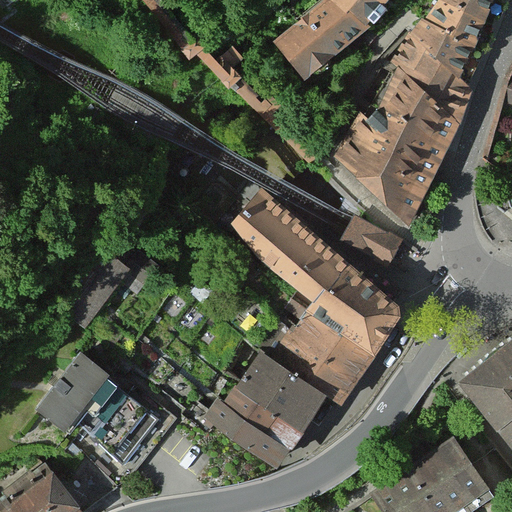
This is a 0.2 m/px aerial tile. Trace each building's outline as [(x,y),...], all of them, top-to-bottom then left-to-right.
[(191,43),(155,0),(140,0),(182,50),(191,43)] [(404,0),(332,0),(281,42),(315,82),(377,33),(404,0)] [(461,80),(496,0),(434,0),(422,20),(419,18),(408,33),(406,32),(388,61),(395,65),(378,100),(363,118),(356,112),(335,153),(409,224),(434,173),(457,125),(469,86),(461,80)] [(196,38),(191,43),(182,50),(189,59),(197,52),(203,47),(196,38)] [(216,60),(203,47),(197,52),(229,88),(233,84),(309,161),(315,155),(271,111),(280,101),(269,89),(259,99),(240,79),(242,77),(233,67),(242,58),(231,46),(216,60)] [(511,85),(507,85),(503,99),(511,101),(511,85)] [(493,153),(488,160),(492,163),(495,166),(501,159),(493,153)] [(375,353),(401,304),(258,186),(233,219),(263,253),(313,290),(274,351),(259,342),(225,399),(216,393),(202,415),(275,464),(323,390),(337,401),(369,350),(375,353)] [(401,241),(360,218),(354,229),(346,243),(387,266),(393,254),(401,241)] [(73,314),(96,330),(137,274),(154,286),(165,270),(143,254),(133,268),(116,255),(73,314)] [(511,346),(477,373),(511,418),(511,346)] [(107,376),(75,352),(32,409),(69,437),(76,427),(121,461),(150,421),(101,384),(107,376)] [(374,491),(388,511),(447,511),(488,484),(454,435),(374,491)] [(88,511),(58,475),(12,511),(88,511)]
